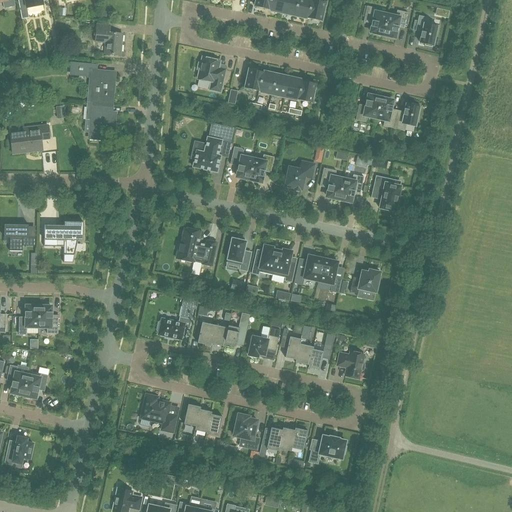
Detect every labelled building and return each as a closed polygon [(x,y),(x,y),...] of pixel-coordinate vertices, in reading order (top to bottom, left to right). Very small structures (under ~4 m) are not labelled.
[(17,0),(21,19),(28,18),(26,8),(42,5),(41,0),(17,0)] [(264,8),(268,9),(270,0),(256,0),(255,6),(256,7),(256,8),(263,9),(264,8)] [(280,12),(281,12),(283,0),(270,0),(268,9),(273,10),(273,11),(280,13),(280,12)] [(290,14),(294,15),(297,0),(283,0),(281,12),(283,12),(282,14),(290,15),(290,14)] [(303,17),(307,18),(311,0),(297,0),(294,15),(296,15),(295,17),(303,18),(303,17)] [(318,0),(311,0),(307,18),(312,19),(312,20),(319,22),(319,21),(321,21),(325,2),(318,0)] [(375,34),(382,36),(387,14),(376,12),(377,8),(367,6),(363,21),(371,23),(371,26),(372,26),(371,32),(375,33),(375,34)] [(387,14),(382,36),(390,38),(390,36),(395,37),(396,32),(397,32),(398,27),(404,28),(408,12),(397,10),(396,16),(387,14)] [(415,30),(421,32),(420,37),(421,37),(420,43),(424,44),(424,45),(432,47),(435,35),(437,35),(438,27),(437,27),(437,25),(425,23),(427,17),(419,15),(415,30)] [(95,41),(105,42),(104,53),(120,54),(121,34),(108,33),(109,28),(96,27),(95,41)] [(196,70),(199,70),(197,79),(211,82),(210,90),(220,92),(225,70),(218,68),(220,61),(202,57),(201,63),(198,62),(196,70)] [(245,88),(258,91),(263,72),(258,71),(258,69),(251,68),(251,69),(249,69),(245,88)] [(92,97),(92,105),(111,106),(114,72),(91,70),(89,87),(99,88),(98,97),(92,97)] [(258,91),(271,94),(276,74),(274,74),(275,73),(267,71),(267,73),(263,72),(258,91)] [(271,94),(284,97),(289,77),(288,77),(288,76),(281,74),(280,75),(276,74),(271,94)] [(284,97),(298,100),(302,80),(297,79),(297,78),(290,76),(290,78),(289,77),(284,97)] [(302,80),(298,100),(311,103),(315,83),(314,83),(314,82),(307,80),(306,81),(302,80)] [(227,103),(235,104),(237,94),(230,93),(227,103)] [(355,120),(366,122),(367,116),(376,118),(380,96),(373,94),(372,96),(368,95),(367,100),(366,100),(365,105),(359,104),(355,120)] [(393,128),(398,110),(392,109),(392,106),(391,106),(392,100),(388,99),(388,98),(381,96),(376,118),(384,119),(383,126),(393,128)] [(394,128),(398,129),(404,131),(406,124),(415,126),(415,125),(416,125),(418,117),(417,116),(419,104),(411,103),(411,104),(406,103),(405,109),(404,109),(403,111),(398,110),(394,128)] [(111,106),(92,105),(90,120),(86,120),(85,128),(89,129),(89,138),(101,139),(101,133),(113,134),(115,113),(111,113),(111,106)] [(64,106),(56,107),(57,119),(65,118),(64,106)] [(75,126),(71,120),(66,123),(70,129),(75,126)] [(24,131),(10,133),(12,154),(50,149),(47,126),(24,129),(24,131)] [(193,167),(217,172),(220,156),(218,155),(222,140),(208,137),(206,144),(198,142),(193,167)] [(249,181),(253,159),(254,156),(243,154),(243,152),(233,150),(230,164),(238,166),(237,171),(238,171),(237,176),(241,177),(241,179),(249,181)] [(253,159),(249,181),(256,182),(257,181),(261,182),(262,176),(263,176),(265,171),(271,173),(274,157),(263,154),(262,161),(253,159)] [(373,159),(372,165),(388,168),(389,162),(373,159)] [(284,186),(294,188),(294,189),(300,190),(300,189),(302,190),(305,176),(312,178),(315,164),(303,161),(301,169),(289,166),(284,186)] [(320,186),(327,187),(327,190),(328,190),(327,196),(331,197),(331,199),(338,200),(343,179),(335,177),(336,170),(324,168),(320,186)] [(339,200),(346,202),(347,201),(351,202),(352,196),(353,196),(354,193),(360,195),(364,177),(353,174),(352,180),(343,179),(339,200)] [(383,210),(391,212),(391,210),(395,211),(397,203),(400,204),(402,196),(399,195),(401,186),(390,183),(391,179),(376,175),(371,197),(381,200),(379,208),(383,209),(383,210)] [(64,262),(73,263),(79,235),(83,235),(83,222),(70,222),(70,226),(66,226),(66,225),(56,225),(45,225),(44,238),(44,246),(45,246),(45,245),(45,240),(64,240),(64,262)] [(4,237),(10,237),(9,251),(22,251),(22,246),(35,246),(35,237),(28,237),(28,225),(4,224),(4,237)] [(177,258),(180,259),(181,260),(185,261),(186,260),(193,262),(194,261),(202,263),(212,266),(217,243),(207,241),(206,244),(198,243),(200,231),(193,230),(192,228),(188,228),(187,229),(185,228),(180,250),(178,249),(177,258)] [(240,265),(239,270),(247,271),(251,257),(243,255),(246,241),(244,241),(244,239),(238,237),(237,239),(232,238),(227,262),(240,265)] [(259,272),(272,275),(278,250),(273,249),(273,247),(264,246),(263,253),(262,253),(262,256),(256,254),(252,274),(259,275),(259,272)] [(278,250),(272,275),(285,278),(285,281),(292,282),(296,263),(290,262),(291,259),(290,259),(292,251),(283,250),(283,251),(278,250)] [(304,278),(318,281),(323,258),(321,258),(321,256),(314,254),(314,256),(308,255),(305,270),(297,268),(294,283),(302,285),(304,278)] [(331,291),(338,293),(342,278),(335,277),(338,262),(332,260),(333,258),(326,257),(325,259),(323,258),(318,281),(332,285),(331,291)] [(354,277),(350,292),(358,293),(359,289),(376,292),(380,272),(378,272),(379,270),(372,268),(371,270),(369,270),(369,272),(362,271),(360,279),(354,277)] [(38,327),(39,305),(31,304),(31,306),(26,306),(26,312),(25,312),(25,317),(19,317),(19,335),(27,335),(27,327),(38,327)] [(47,305),(39,305),(38,327),(47,327),(47,333),(58,334),(58,315),(52,315),(52,312),(51,312),(51,306),(47,306),(47,305)] [(197,317),(203,319),(205,307),(199,306),(197,317)] [(157,331),(159,331),(159,334),(181,339),(184,327),(190,329),(192,319),(180,317),(179,322),(162,319),(161,322),(159,321),(157,331)] [(198,343),(210,345),(215,325),(202,322),(198,343)] [(215,325),(210,345),(211,346),(211,343),(224,346),(229,325),(228,325),(228,327),(215,325)] [(229,325),(224,346),(225,346),(225,344),(236,346),(240,328),(229,325)] [(249,355),(258,357),(259,354),(265,355),(266,348),(276,350),(280,330),(270,328),(268,339),(253,336),(249,355)] [(290,336),(285,357),(296,359),(296,362),(301,337),(300,339),(290,336)] [(301,337),(296,362),(309,365),(308,367),(309,367),(313,346),(305,344),(306,339),(301,337)] [(313,346),(309,367),(320,369),(324,351),(330,353),(332,345),(325,344),(324,351),(313,349),(314,346),(313,346)] [(337,365),(347,367),(345,375),(359,378),(361,371),(362,371),(364,370),(365,364),(364,362),(363,362),(364,355),(351,352),(350,355),(340,353),(337,365)] [(15,395),(23,397),(28,375),(16,373),(18,367),(10,365),(7,380),(12,382),(11,387),(13,387),(11,393),(16,394),(15,395)] [(23,397),(31,399),(31,397),(36,398),(37,392),(38,393),(39,390),(44,391),(48,375),(29,371),(28,375),(23,397)] [(143,404),(141,411),(143,411),(142,415),(150,417),(149,420),(164,423),(162,430),(173,432),(177,416),(168,414),(170,403),(157,400),(158,397),(146,395),(144,404),(143,404)] [(195,430),(200,407),(188,404),(183,424),(195,426),(194,430),(195,430)] [(206,434),(211,412),(200,409),(200,407),(195,430),(206,433),(206,434)] [(211,412),(206,434),(218,436),(222,417),(211,414),(211,412)] [(245,448),(257,450),(259,438),(253,437),(257,420),(248,419),(249,417),(238,414),(235,426),(234,426),(232,427),(231,431),(232,433),(234,433),(233,436),(241,437),(240,441),(246,443),(245,448)] [(278,451),(283,428),(282,427),(282,430),(271,427),(266,446),(266,448),(278,451)] [(283,428),(278,451),(279,449),(290,451),(295,428),(294,430),(283,428)] [(295,428),(290,451),(291,448),(303,450),(307,430),(295,428)] [(4,464),(12,465),(13,462),(22,464),(23,457),(30,459),(33,444),(27,442),(27,438),(18,436),(15,446),(8,445),(4,464)] [(311,450),(309,462),(317,463),(319,454),(341,459),(342,454),(344,454),(346,447),(344,446),(345,441),(338,439),(330,437),(324,436),(322,442),(322,443),(320,452),(311,450)] [(223,445),(222,453),(231,455),(232,447),(223,445)] [(182,478),(170,476),(169,484),(180,486),(182,478)] [(112,511),(114,511),(127,511),(129,506),(132,507),(132,508),(139,510),(141,498),(131,496),(132,491),(117,488),(112,511)] [(273,499),(271,506),(278,508),(279,500),(273,499)] [(197,511),(199,506),(179,502),(177,511),(197,511)] [(165,503),(163,508),(148,505),(147,510),(145,510),(144,511),(175,511),(177,505),(165,503)]
